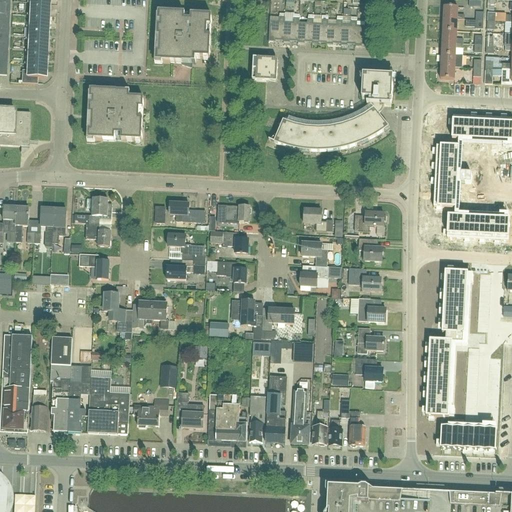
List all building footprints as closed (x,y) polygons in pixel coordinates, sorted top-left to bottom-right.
[(30,17),(48,18),(49,6),(30,5),(30,16),(30,17)] [(444,21),(458,22),(464,22),(465,17),(458,17),(458,9),(444,9),(444,21)] [(191,22),(185,22),(185,16),(159,14),(157,39),(156,64),(162,64),(182,65),(182,67),(192,70),(192,66),(195,66),(196,60),(210,61),(212,18),(191,17),(191,22)] [(484,14),(476,14),(476,23),(484,23),(484,14)] [(285,16),(285,24),(293,24),(294,21),(294,16),(285,15),(285,16)] [(488,23),(495,23),(496,15),(488,15),(488,23)] [(275,45),(275,44),(283,44),(285,24),(285,16),(280,16),(279,20),(278,23),(270,23),(269,45),(275,45)] [(289,44),(298,45),(299,24),(299,25),(300,17),(294,16),(294,21),(293,24),(285,24),(283,44),(283,45),(289,46),(289,44)] [(29,29),(29,30),(48,30),(48,18),(30,17),(29,28),(29,29)] [(304,46),(304,45),(312,45),(312,46),(313,25),(314,25),(314,17),(309,17),(308,21),(307,25),(299,25),(299,24),(298,45),(297,46),(304,46)] [(314,17),(314,25),(322,26),(322,22),(323,18),(314,17)] [(318,46),(326,46),(327,46),(328,26),(328,18),(323,18),(322,22),(322,26),(314,25),(313,25),(312,46),(312,45),(312,47),(318,47),(318,46)] [(337,23),(336,26),(328,26),(327,46),(326,46),(326,48),(332,48),(333,47),(341,47),(342,23),(343,23),(343,19),(337,19),(337,23)] [(347,49),(347,47),(355,48),(356,27),(357,27),(357,20),(352,19),(351,24),(343,23),(342,23),(341,47),(341,48),(347,49)] [(365,28),(357,27),(356,27),(355,48),(355,49),(361,49),(361,48),(370,49),(372,25),(371,25),(372,20),(366,20),(365,24),(365,28)] [(457,34),(458,22),(444,21),(443,33),(457,34)] [(483,31),(484,23),(476,23),(475,31),(483,31)] [(487,32),(495,32),(495,23),(488,23),(487,32)] [(29,42),(47,43),(48,30),(29,30),(29,40),(29,42)] [(457,41),(457,34),(443,33),(442,45),(463,46),(464,41),(457,41)] [(475,47),(483,47),(483,39),(475,38),(475,47)] [(486,47),(494,47),(495,39),(487,39),(486,47)] [(28,54),(47,55),(47,43),(29,42),(28,52),(28,54)] [(463,51),(463,46),(442,45),(442,57),(456,58),(456,50),(463,51)] [(482,55),(483,47),(475,47),(474,55),(482,55)] [(494,56),(494,47),(486,47),(486,56),(494,56)] [(27,66),(46,67),(47,55),(28,54),(27,65),(27,66)] [(463,58),(456,58),(442,57),(441,69),(455,70),(462,70),(462,65),(463,58)] [(277,84),(278,62),(254,61),(253,83),(277,84)] [(474,71),(481,71),(482,62),(474,62),(474,71)] [(485,71),(493,71),(494,63),(486,63),(485,71)] [(21,85),(21,86),(37,86),(37,80),(45,80),(46,67),(27,66),(27,73),(22,73),(21,83),(21,85)] [(455,82),(455,70),(441,69),(441,81),(455,82)] [(481,79),(481,71),(474,71),(473,79),(473,87),(481,88),(481,79)] [(493,80),(493,71),(485,71),(485,80),(493,80)] [(511,88),(511,85),(511,72),(503,72),(502,87),(511,88)] [(367,107),(371,108),(384,108),(391,109),(392,103),(393,79),(363,78),(362,101),(367,102),(367,107)] [(127,94),(127,90),(117,92),(117,93),(91,92),(90,117),(92,117),(92,133),(89,133),(89,141),(94,142),(115,143),(115,136),(121,137),(121,142),(142,143),(144,101),(130,100),(130,94),(127,94)] [(384,110),(384,108),(371,108),(372,108),(362,115),(352,120),(341,124),(330,126),(319,127),(307,126),(296,124),(290,121),(288,125),(284,123),(274,145),(278,147),(280,148),(283,149),(286,150),(289,151),(295,152),(298,153),(309,154),(313,154),(318,154),(324,154),(327,154),(340,153),(343,152),(345,151),(348,151),(354,149),(357,148),(368,143),(371,142),(376,139),(381,136),(383,134),(386,132),(389,130),(379,118),(381,116),(382,114),(383,112),(384,110)] [(15,112),(0,111),(0,147),(21,148),(20,154),(21,154),(21,149),(29,149),(30,142),(29,142),(31,115),(15,114),(15,112)] [(511,121),(454,119),(452,142),(511,144),(511,121)] [(437,148),(434,210),(457,211),(460,150),(437,148)] [(461,175),(461,185),(471,186),(472,176),(461,175)] [(87,211),(93,211),(93,218),(100,219),(100,221),(112,222),(113,207),(108,207),(108,202),(93,201),(93,202),(87,201),(87,211)] [(170,205),(170,217),(176,218),(175,224),(183,224),(204,225),(205,214),(189,213),(189,206),(170,205)] [(239,209),(226,208),(218,208),(217,225),(226,225),(226,223),(229,224),(228,225),(239,226),(239,224),(244,224),(244,225),(248,225),(248,224),(249,224),(250,209),(239,209)] [(3,209),(2,227),(10,228),(10,234),(7,234),(6,244),(15,245),(16,210),(4,209),(3,209)] [(16,210),(15,245),(22,245),(22,228),(28,229),(29,210),(16,210)] [(164,210),(156,210),(156,218),(164,218),(164,210)] [(42,211),(41,229),(46,229),(45,249),(52,250),(52,246),(53,239),(53,236),(54,211),(42,211)] [(53,239),(52,246),(58,246),(59,238),(65,238),(65,230),(66,212),(54,211),(53,236),(53,239)] [(326,225),(321,224),(322,213),(304,212),(304,226),(316,227),(316,234),(332,235),(333,223),(326,223),(326,225)] [(343,239),(344,214),(336,214),(335,239),(343,239)] [(366,215),(365,219),(355,218),(355,234),(369,234),(369,229),(376,230),(376,229),(383,229),(384,223),(386,223),(386,218),(384,218),(384,216),(377,215),(377,214),(371,214),(371,215),(366,215)] [(86,227),(90,227),(90,218),(75,218),(75,226),(86,227)] [(449,218),(447,241),(509,244),(510,221),(449,218)] [(99,227),(90,227),(86,227),(85,242),(99,242),(98,249),(110,249),(111,234),(99,234),(99,227)] [(212,235),(211,244),(223,245),(223,248),(236,248),(235,256),(248,256),(248,242),(238,242),(239,236),(212,235)] [(180,255),(181,255),(181,262),(206,263),(206,256),(191,256),(191,247),(185,247),(186,238),(169,237),(168,249),(180,250),(180,255)] [(382,264),(383,251),(377,251),(378,242),(359,241),(358,253),(365,254),(364,263),(382,264)] [(302,259),(317,260),(316,269),(327,269),(327,263),(328,253),(322,253),(322,246),(303,245),(302,259)] [(79,257),(79,269),(97,269),(96,282),(109,283),(109,264),(99,264),(99,258),(79,257)] [(193,268),(205,268),(206,263),(181,262),(181,270),(167,269),(167,282),(186,283),(186,275),(193,275),(193,268)] [(207,264),(207,273),(209,273),(209,274),(217,274),(217,277),(234,278),(234,286),(246,286),(247,272),(237,272),(238,266),(207,264)] [(330,270),(330,269),(327,269),(316,269),(316,274),(313,274),(313,277),(301,276),(300,289),(301,289),(301,293),(310,293),(311,289),(317,290),(317,281),(328,281),(328,280),(341,281),(342,271),(330,270)] [(349,271),(349,287),(354,287),(363,288),(363,294),(381,294),(381,281),(366,280),(367,272),(355,271),(349,271)] [(430,343),(427,419),(442,420),(449,420),(449,419),(453,345),(463,346),(463,337),(465,337),(468,276),(446,274),(443,336),(446,336),(446,344),(430,343)] [(52,278),(51,287),(68,287),(69,278),(52,278)] [(0,286),(0,296),(11,297),(12,281),(3,281),(3,287),(0,286)] [(317,281),(317,290),(328,290),(328,281),(317,281)] [(117,325),(117,334),(125,335),(126,325),(126,313),(118,312),(119,297),(103,296),(102,304),(104,304),(104,314),(112,315),(112,324),(117,325)] [(351,301),(350,316),(359,317),(359,301),(351,301)] [(385,325),(386,311),(370,311),(371,302),(359,301),(359,317),(358,324),(385,325)] [(262,341),(262,329),(263,318),(254,318),(255,304),(242,303),(241,323),(241,328),(248,328),(254,329),(254,341),(262,341)] [(143,331),(144,322),(153,323),(154,305),(140,305),(140,310),(133,309),(133,313),(132,325),(126,325),(125,335),(132,335),(132,330),(143,331)] [(154,305),(153,323),(161,323),(161,332),(168,332),(169,323),(166,323),(167,306),(154,305)] [(269,311),(269,319),(263,318),(262,329),(262,341),(275,342),(276,334),(272,334),(273,326),(294,327),(295,312),(269,311)] [(228,339),(228,326),(211,325),(210,338),(228,339)] [(358,346),(358,356),(368,357),(368,353),(384,354),(384,341),(370,340),(371,332),(359,331),(358,346)] [(4,431),(12,431),(28,432),(33,339),(5,338),(3,376),(6,377),(5,390),(3,420),(5,420),(4,431)] [(71,368),(71,364),(73,341),(53,340),(51,384),(53,384),(52,411),(52,418),(55,418),(54,435),(68,435),(71,368)] [(252,344),(252,357),(269,357),(270,344),(252,344)] [(293,346),(293,355),(313,356),(314,347),(293,346)] [(208,348),(195,347),(194,360),(207,361),(208,348)] [(103,363),(103,353),(98,353),(98,354),(92,354),(92,362),(103,363)] [(365,384),(366,384),(365,390),(374,391),(374,385),(382,385),(383,371),(368,371),(369,362),(357,361),(356,377),(366,377),(365,384)] [(81,413),(82,397),(90,398),(91,379),(91,369),(71,368),(68,435),(82,436),(83,419),(86,420),(86,413),(81,413)] [(168,381),(168,388),(176,389),(178,369),(163,368),(162,380),(168,381)] [(333,377),(333,387),(342,388),(342,377),(333,377)] [(91,398),(88,436),(128,437),(129,426),(130,396),(110,395),(111,380),(91,379),(90,398),(91,398)] [(267,430),(266,445),(285,446),(286,422),(287,414),(283,414),(284,406),(285,406),(286,380),(270,379),(269,397),(268,418),(267,421),(267,430)] [(308,448),(309,429),(305,428),(308,394),(295,393),(292,447),(308,448)] [(30,430),(30,433),(46,434),(48,410),(47,410),(48,399),(46,399),(34,398),(33,410),(33,416),(31,417),(31,419),(32,421),(32,430),(30,430)] [(177,403),(176,419),(183,420),(183,430),(203,431),(204,416),(204,407),(188,407),(189,404),(187,404),(187,399),(180,398),(180,403),(177,403)] [(231,444),(233,398),(210,398),(209,412),(217,413),(216,443),(231,444)] [(233,398),(231,444),(246,444),(246,431),(247,431),(247,420),(247,415),(243,415),(243,420),(239,419),(239,408),(236,408),(237,399),(233,398)] [(251,425),(250,445),(262,445),(262,436),(264,436),(264,426),(265,426),(267,399),(251,398),(250,406),(250,414),(252,414),(251,425)] [(349,420),(349,414),(350,402),(350,399),(343,399),(343,402),(342,402),(341,420),(349,420)] [(135,408),(134,417),(138,417),(138,428),(139,428),(139,430),(146,430),(147,428),(159,429),(160,418),(161,413),(169,414),(169,402),(155,401),(155,409),(135,408)] [(325,429),(325,422),(324,421),(324,414),(318,414),(317,421),(317,429),(313,429),(313,447),(319,447),(320,448),(324,449),(326,448),(327,448),(327,430),(325,429)] [(349,414),(349,420),(351,420),(350,448),(351,448),(352,450),(356,450),(357,449),(365,449),(366,429),(356,428),(356,421),(360,421),(360,414),(349,414)] [(339,432),(340,423),(332,423),(332,431),(330,431),(329,448),(334,448),(336,449),(339,449),(341,448),(342,448),(342,440),(344,438),(344,435),(343,434),(343,432),(339,432)] [(442,430),(441,451),(496,454),(497,432),(448,430),(442,430)] [(0,511),(11,511),(12,510),(12,508),(12,505),(12,504),(12,502),(12,500),(12,498),(11,496),(11,495),(11,493),(10,491),(9,489),(8,487),(7,486),(6,484),(5,482),(3,481),(1,480),(0,479),(0,478),(0,511)] [(511,511),(511,498),(454,495),(447,495),(435,494),(429,494),(371,491),(360,491),(352,490),(329,489),(327,511),(511,511)] [(33,497),(22,496),(22,503),(14,503),(14,506),(33,506),(33,497)]
